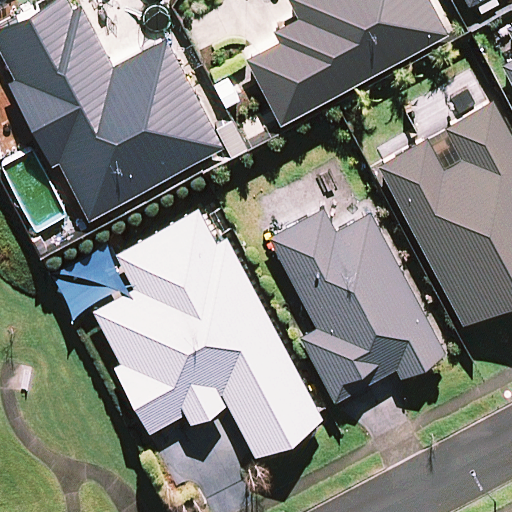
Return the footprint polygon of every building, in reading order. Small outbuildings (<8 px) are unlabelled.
[(443,28),(428,0),(284,0),(290,11),(235,39),(274,115),(443,28)] [(511,16),(502,21),(511,40),(511,47),(498,55),(511,83),(511,16)] [(511,288),(511,138),(491,97),(375,156),(457,317),(511,288)] [(315,411),(207,202),(114,250),(131,282),(82,307),(143,426),(219,387),(249,445),(315,411)] [(436,347),(366,208),(329,227),(317,204),(265,230),(309,318),(296,324),(329,390),(391,359),(396,367),(436,347)]
